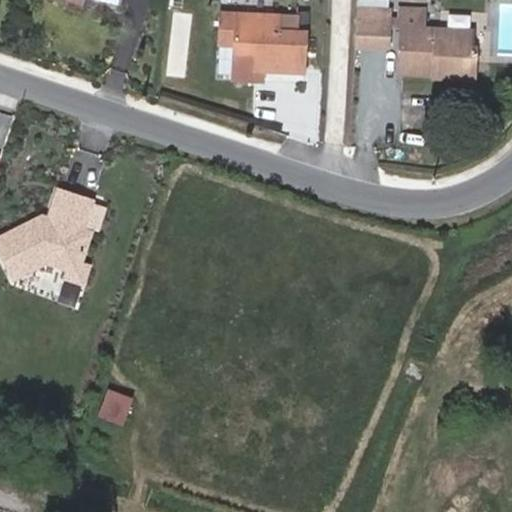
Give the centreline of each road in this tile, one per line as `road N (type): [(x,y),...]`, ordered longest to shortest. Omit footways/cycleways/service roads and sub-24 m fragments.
road 1 (unclassified): [(0,70),(332,189)]
road 2 (residential): [(332,189),(342,0)]
road 3 (unclassified): [(332,189),(362,199),(468,204),(511,183)]
